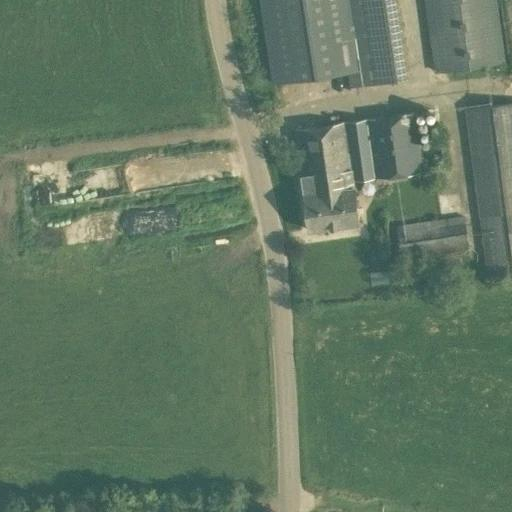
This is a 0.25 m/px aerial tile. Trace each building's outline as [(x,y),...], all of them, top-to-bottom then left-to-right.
[(364,84),(350,0),(261,0),(274,82),(348,71),(350,86),(362,84),(364,84)] [(424,0),(435,73),(505,63),(496,0),(424,0)] [(486,272),(511,268),(511,101),(465,108),(486,272)] [(422,171),(414,112),(295,129),(309,230),(360,223),(354,180),(422,171)] [(465,250),(461,220),(396,229),(400,259),(465,250)]
